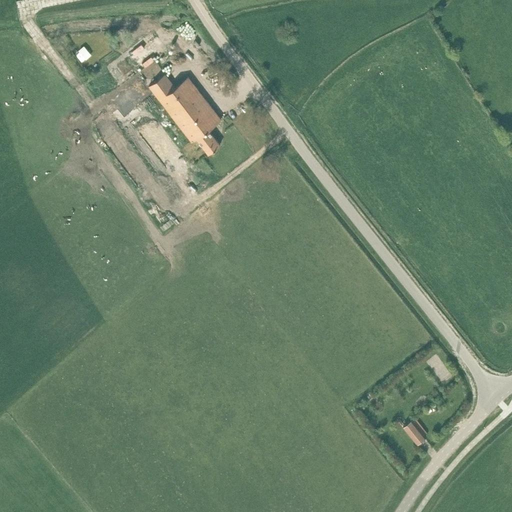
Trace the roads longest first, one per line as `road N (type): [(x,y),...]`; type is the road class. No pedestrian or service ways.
road 1 (tertiary): [(496,395),(334,197),(195,0)]
road 2 (tertiary): [(401,511),(496,395)]
road 3 (track): [(83,93),(33,24),(41,8),(60,0)]
